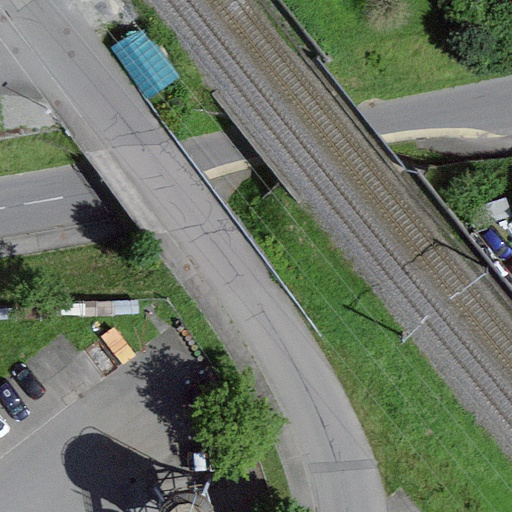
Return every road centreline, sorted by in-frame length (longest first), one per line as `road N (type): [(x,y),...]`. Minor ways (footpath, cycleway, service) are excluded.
road 1 (unclassified): [(0,208),(397,120),(511,104)]
road 2 (unclassified): [(29,0),(272,326),(321,419)]
